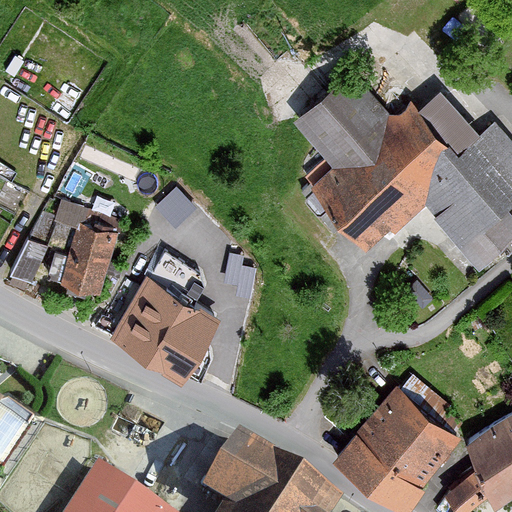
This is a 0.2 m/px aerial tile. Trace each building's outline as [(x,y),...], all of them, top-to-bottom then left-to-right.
[(405,97),(382,116),(346,68),(286,118),(324,163),(301,182),(359,246),(384,225),(389,232),(422,203),(434,87),(412,105),(405,97)] [(387,107),(392,105),(396,102),(398,97),(399,92),(397,87),(393,83),(389,81),(383,80),(378,82),(374,86),(372,90),(372,96),(374,101),(377,105),(382,107),(387,107)] [(472,134),(434,87),(422,203),(471,268),(511,232),(511,217),(503,206),(511,197),(511,143),(490,119),(472,134)] [(178,180),(157,199),(178,221),(198,201),(178,180)] [(97,292),(118,231),(79,218),(83,205),(52,197),(42,231),(69,238),(56,278),(97,292)] [(51,245),(27,232),(4,273),(28,287),(51,245)] [(232,250),(225,277),(252,284),(260,257),(232,250)] [(215,315),(147,276),(115,331),(183,371),(215,315)] [(37,418),(0,393),(16,371),(0,358),(0,468),(0,469),(37,418)] [(402,510),(462,430),(395,380),(324,456),(402,510)] [(463,511),(484,496),(489,506),(511,492),(511,411),(454,445),(468,470),(440,492),(455,511),(463,511)] [(217,510),(215,511),(260,511),(291,464),(263,451),(251,469),(218,451),(193,494),(217,510)] [(173,511),(98,459),(60,511),(173,511)] [(330,511),(341,495),(291,464),(260,511),(330,511)]
